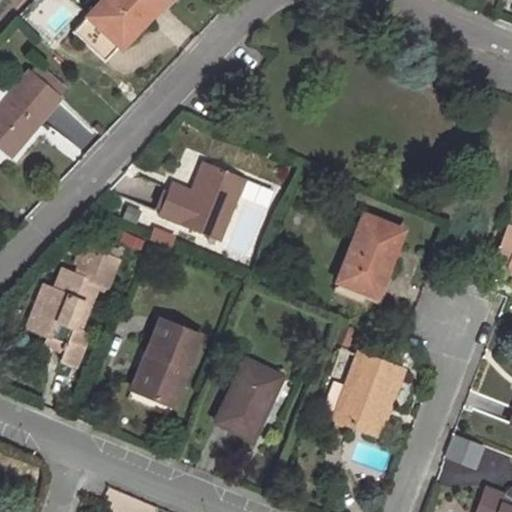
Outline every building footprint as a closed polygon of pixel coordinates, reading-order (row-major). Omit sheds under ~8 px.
[(160,0),(100,0),(86,15),(118,45),(145,16),(139,11),(150,1),(155,6),(160,0)] [(145,16),(155,6),(150,1),(139,11),(145,16)] [(103,60),(118,45),(86,15),(71,31),(103,60)] [(64,92),(32,65),(26,72),(58,99),(64,92)] [(58,99),(26,72),(0,103),(0,146),(10,155),(58,99)] [(243,181),(202,164),(188,192),(171,185),(159,215),(218,240),(243,181)] [(336,281),(365,292),(376,298),(403,230),(363,215),(336,281)] [(511,228),(507,227),(495,257),(508,264),(506,270),(511,272),(511,228)] [(77,315),(85,317),(98,285),(107,288),(117,261),(116,261),(120,250),(110,247),(105,256),(84,247),(73,275),(61,270),(52,290),(48,288),(32,331),(46,336),(65,344),(61,354),(59,359),(75,366),(89,334),(79,331),(72,327),(77,315)] [(361,302),(365,292),(336,281),(332,291),(361,302)] [(25,328),(32,331),(48,288),(41,286),(25,328)] [(79,331),(85,317),(77,315),(72,327),(79,331)] [(151,354),(137,392),(171,406),(199,337),(158,320),(145,351),(151,354)] [(42,346),(61,354),(65,344),(46,336),(42,346)] [(130,388),(137,392),(151,354),(145,351),(130,388)] [(372,434),(384,401),(398,369),(356,355),(331,417),(372,434)] [(281,378),(244,361),(215,422),(251,440),(281,378)] [(390,403),(384,401),(372,434),(378,436),(390,403)] [(511,511),(511,508),(502,505),(505,497),(485,489),(475,511),(511,511)] [(511,499),(505,497),(502,505),(511,508),(511,499)]
